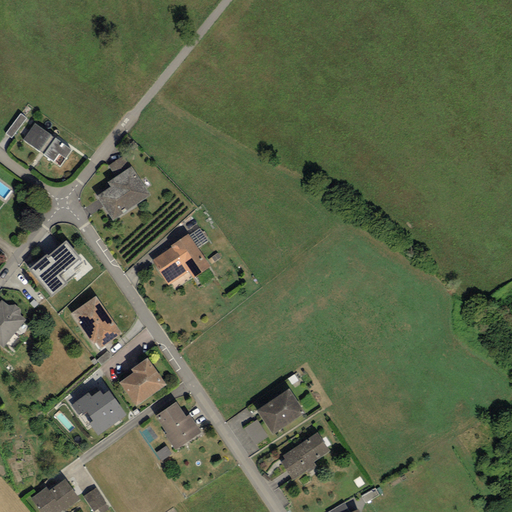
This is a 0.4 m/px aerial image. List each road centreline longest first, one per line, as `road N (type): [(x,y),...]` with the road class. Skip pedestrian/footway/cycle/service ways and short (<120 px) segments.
road 1 (residential): [(277,511),(125,284),(61,203)]
road 2 (unclassified): [(61,203),(227,0)]
